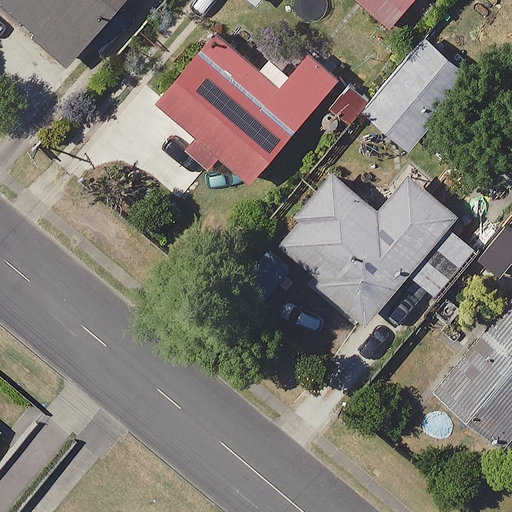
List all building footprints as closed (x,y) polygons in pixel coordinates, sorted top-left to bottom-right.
[(128,0),(4,0),(41,31),(38,35),(72,64),(128,0)] [(417,0),(365,0),(395,26),(417,0)] [(287,86),(220,29),(160,98),(257,181),(346,79),(316,53),(287,86)] [(480,79),(432,37),(368,111),(416,153),(480,79)] [(511,129),(493,152),(511,168),(511,129)] [(386,207),(340,167),(300,213),(305,217),(285,240),(327,276),(322,282),(371,324),(414,273),(456,225),(467,213),(417,170),(386,207)] [(511,263),(511,228),(506,224),(480,256),(503,274),(511,263)] [(456,225),(414,273),(440,295),(481,247),(456,225)] [(511,443),(511,300),(438,388),(509,447),(511,443)]
